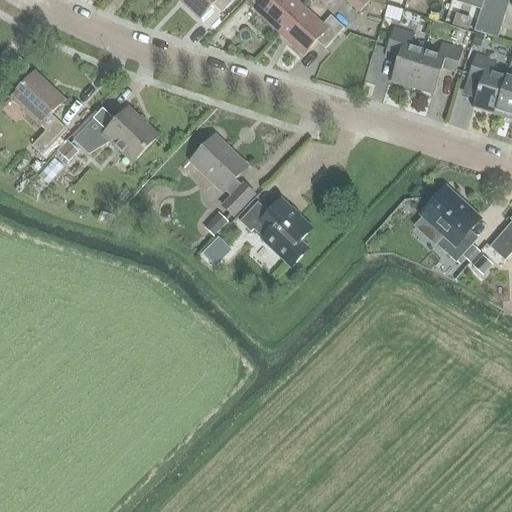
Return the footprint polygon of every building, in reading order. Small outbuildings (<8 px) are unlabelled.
[(234,0),(177,0),(199,20),(213,6),(221,14),(234,0)] [(279,35),(303,8),(294,0),(266,0),(255,13),(279,35)] [(368,2),(366,0),(342,0),(357,14),(368,2)] [(486,36),(497,0),(484,0),(474,32),(486,36)] [(510,0),(497,0),(486,36),(497,40),(510,0)] [(325,50),(344,29),(331,17),(322,26),(303,8),(279,35),(303,57),(317,42),(325,50)] [(412,90),(424,52),(410,48),(414,35),(393,28),(386,52),(399,56),(390,83),(412,90)] [(475,34),(472,46),(480,49),(484,37),(475,34)] [(455,74),(462,50),(442,44),(438,57),(424,52),(412,90),(433,97),(442,69),(455,74)] [(494,117),(506,79),(492,74),(496,61),(475,54),(468,78),(481,82),(472,110),(494,117)] [(42,157),(67,131),(51,116),(64,101),(35,74),(11,100),(40,127),(46,133),(32,148),(42,157)] [(511,80),(506,79),(494,117),(511,122),(511,80)] [(134,163),(157,138),(128,111),(113,127),(100,114),(73,142),(89,156),(111,142),(134,163)] [(233,217),(254,195),(243,186),(242,187),(235,180),(246,168),(215,138),(192,163),(223,192),(224,191),(231,198),(223,208),(233,217)] [(76,152),(66,142),(56,153),(66,163),(76,152)] [(463,236),(479,219),(447,191),(423,218),(444,237),(436,245),(456,264),(473,245),(463,236)] [(300,243),(312,230),(281,201),(268,214),(258,204),(240,223),(251,233),(253,231),(260,238),(258,240),(290,270),(308,250),(300,243)] [(226,223),(217,213),(202,229),(212,239),(226,223)] [(511,222),(511,223),(490,248),(505,262),(511,254),(511,222)] [(219,239),(202,255),(213,266),(230,249),(219,239)] [(480,253),(472,247),(462,258),(470,264),(480,253)] [(491,265),(481,256),(471,267),(481,276),(491,265)]
